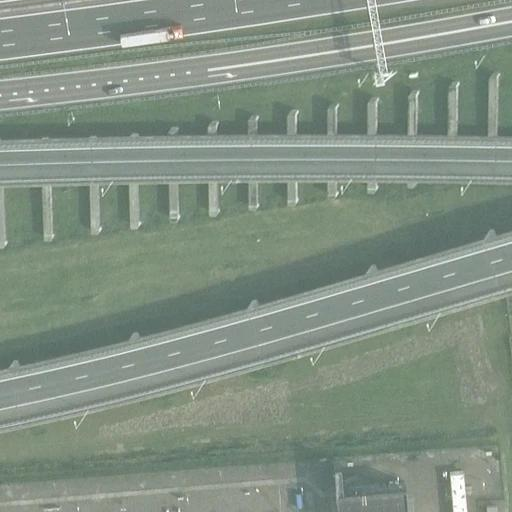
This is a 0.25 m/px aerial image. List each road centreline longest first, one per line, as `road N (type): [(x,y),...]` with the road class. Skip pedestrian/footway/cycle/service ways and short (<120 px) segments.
road 1 (motorway): [(0,387),(511,249)]
road 2 (motorway): [(0,96),(511,20)]
road 3 (motorway): [(0,157),(511,151)]
road 4 (motorway): [(0,40),(289,0)]
